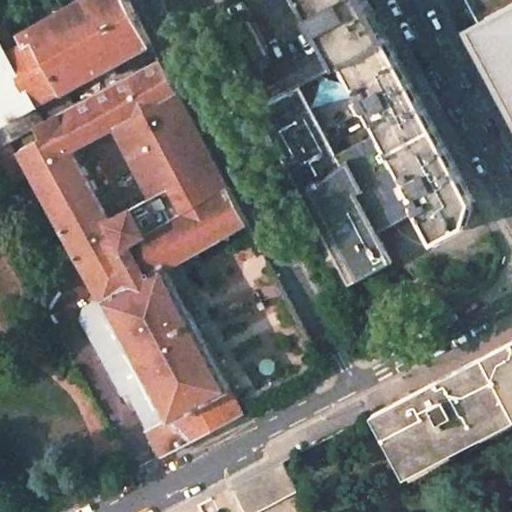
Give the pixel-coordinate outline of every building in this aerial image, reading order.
[(0,36),(0,110),(4,117),(5,118),(14,137),(37,125),(74,106),(64,88),(151,42),(129,0),(79,0),(20,33),(25,42),(8,51),(0,36)] [(303,0),(307,6),(303,9),(319,39),(323,37),(338,65),(343,62),(387,37),(366,0),(303,0)] [(511,0),(473,0),(483,20),(511,4),(511,0)] [(214,4),(202,11),(245,91),(257,85),(214,4)] [(511,4),(483,20),(466,29),(511,114),(511,4)] [(244,12),(233,18),(260,68),(271,62),(244,12)] [(387,37),(343,62),(362,97),(357,99),(362,108),(365,106),(373,120),(374,119),(388,146),(384,148),(386,152),(435,126),(411,82),(387,37)] [(325,56),(264,89),(271,102),(300,87),(332,69),(325,56)] [(74,106),(37,125),(43,136),(56,129),(67,149),(115,123),(143,109),(177,91),(160,60),(74,106)] [(257,85),(245,91),(255,110),(271,102),(264,89),(261,83),(257,85)] [(271,102),(255,110),(349,285),(393,261),(357,193),(364,191),(347,159),(341,164),(300,87),(271,102)] [(177,91),(143,109),(193,204),(228,186),(177,91)] [(153,195),(104,221),(117,244),(152,226),(193,204),(143,109),(115,123),(153,195)] [(0,120),(0,144),(14,137),(5,118),(0,120)] [(435,126),(386,152),(388,155),(392,153),(406,180),(402,183),(407,192),(410,190),(417,203),(415,203),(433,238),(435,239),(466,222),(469,211),(472,203),(473,198),(435,126)] [(43,136),(21,148),(103,297),(104,299),(163,268),(171,264),(152,226),(117,244),(104,221),(67,149),(56,129),(43,136)] [(193,204),(152,226),(171,264),(172,265),(248,221),(228,186),(193,204)] [(163,268),(104,299),(137,358),(169,417),(185,444),(244,413),(163,268)] [(128,393),(148,428),(169,417),(137,358),(104,299),(103,297),(82,307),(80,320),(123,396),(128,393)] [(511,340),(494,350),(373,413),(406,476),(511,420),(511,340)] [(169,417),(148,428),(163,455),(185,444),(169,417)] [(282,461),(233,486),(246,511),(254,511),(297,490),(282,461)]
